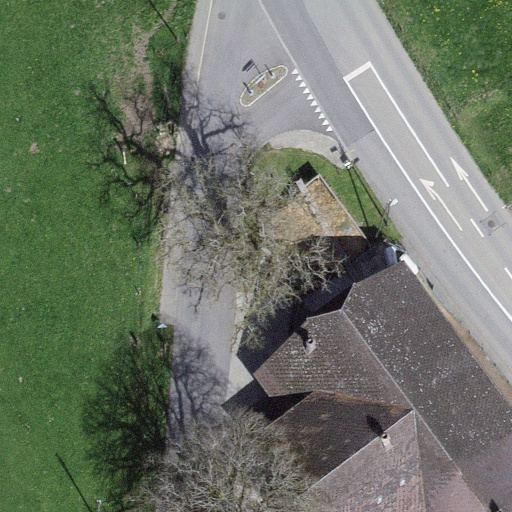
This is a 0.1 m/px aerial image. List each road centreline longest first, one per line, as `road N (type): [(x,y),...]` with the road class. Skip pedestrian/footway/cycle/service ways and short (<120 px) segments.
road 1 (unclassified): [(317,13),(266,50),(228,113),(178,511)]
road 2 (tertiary): [(317,13),(511,295)]
